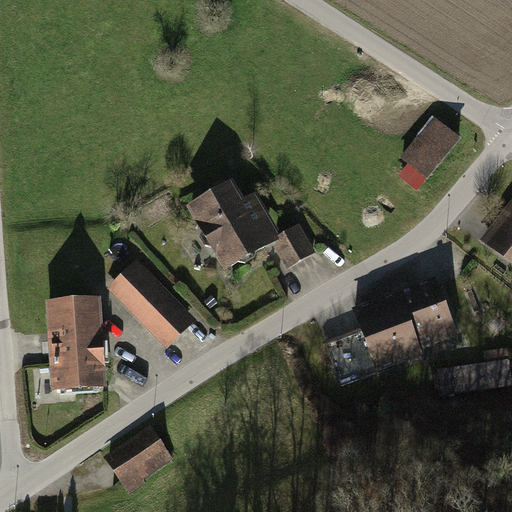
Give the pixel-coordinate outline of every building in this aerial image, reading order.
[(460,140),(435,119),(404,158),(429,178),(460,140)] [(234,188),(191,213),(228,276),(272,250),(286,274),(321,253),(304,226),(283,238),(258,197),(245,206),(234,188)] [(511,208),(485,242),(511,263),(511,208)] [(138,261),(108,290),(169,350),(198,321),(138,261)] [(437,280),(352,310),(376,375),(424,358),(422,351),(458,338),(437,280)] [(102,301),(47,304),(52,393),(108,390),(102,301)] [(511,371),(510,360),(438,371),(442,396),(511,385),(511,371)] [(152,427),(106,458),(130,494),(145,484),(144,480),(174,460),(152,427)]
